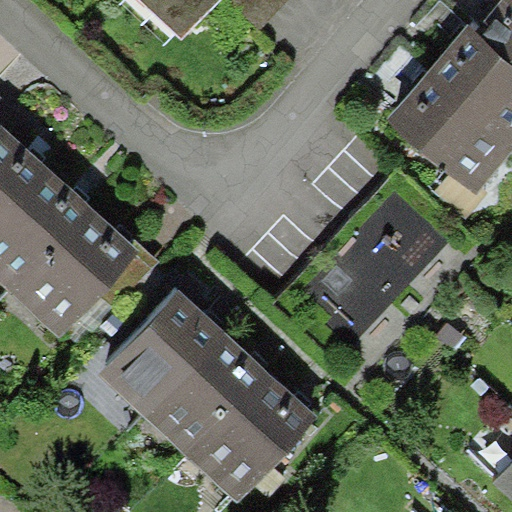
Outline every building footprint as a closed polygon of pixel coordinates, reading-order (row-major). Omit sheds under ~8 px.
[(144,0),(182,35),(216,0),(144,0)] [(230,0),(260,28),(287,0),(230,0)] [(511,0),(499,0),(495,6),(474,31),(511,63),(511,0)] [(466,26),(429,71),(511,143),(511,63),(474,31),(466,26)] [(408,95),(388,118),(473,191),(511,146),(511,143),(429,71),(408,95)] [(0,124),(13,110),(0,98),(0,124)] [(137,250),(0,125),(0,282),(59,336),(137,250)] [(178,288),(98,373),(237,503),(317,418),(178,288)] [(511,460),(495,478),(511,494),(511,460)]
